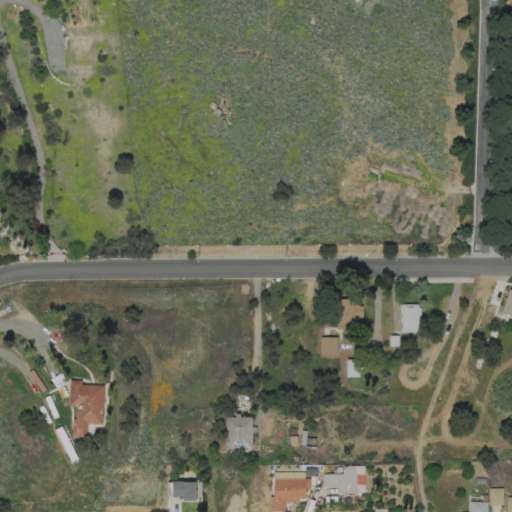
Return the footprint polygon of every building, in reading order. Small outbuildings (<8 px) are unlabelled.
[(86,38),(86,49),(93,49),(94,70),(72,71),(71,58),(70,59),(69,39),(86,38)] [(509,289),(511,290),(511,316),(502,313),(509,289)] [(364,306),(364,317),(360,317),(360,325),(336,325),(336,299),(359,299),(359,306),(364,306)] [(419,332),(402,332),(402,305),(418,304),(419,332)] [(399,347),(390,347),(390,336),(399,336),(399,347)] [(337,337),(337,355),(321,355),(321,338),(337,337)] [(359,359),(359,377),(347,377),(347,359),(359,359)] [(482,370),(477,382),(471,379),(476,367),(482,370)] [(72,437),(85,437),(86,423),(101,423),(102,384),(79,383),(80,379),(68,379),(67,405),(72,405),(72,437)] [(252,417),(253,448),(226,449),(226,417),(252,417)] [(296,429),(296,436),(297,436),(298,446),(290,446),(290,436),(291,436),(291,429),(296,429)] [(356,466),(357,493),(337,494),(337,487),(323,488),(322,474),(344,474),(344,466),(356,466)] [(285,511),(271,511),(270,497),(274,497),(274,479),(310,478),(311,489),(306,489),(306,498),(297,499),(298,502),(285,502),(285,511)] [(170,480),(171,496),(179,496),(179,498),(199,498),(199,480),(170,480)] [(503,505),(489,505),(489,488),(503,488),(503,505)] [(488,502),(488,511),(470,511),(470,501),(488,502)]
